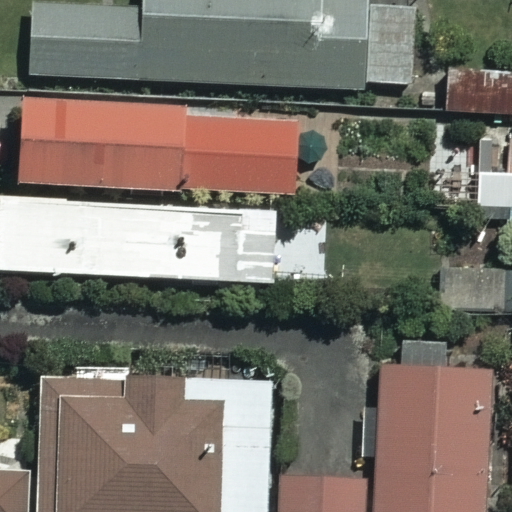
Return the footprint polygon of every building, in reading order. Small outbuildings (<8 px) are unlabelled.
[(364,0),(144,0),(144,14),(33,9),(31,78),(414,93),(417,10),(364,8),(364,0)] [(511,101),(511,75),(447,78),(449,118),(511,114),(511,101)] [(289,122),(24,105),(18,187),(283,204),(289,122)] [(511,170),(471,172),(472,212),(511,209),(511,170)] [(326,217),(2,202),(0,240),(0,274),(323,290),(326,217)] [(507,276),(445,271),(441,316),(504,320),(507,276)] [(226,354),(200,354),(200,384),(42,383),(41,477),(0,476),(0,511),(270,511),(271,384),(225,384),(226,354)] [(381,370),(378,511),(490,511),(493,372),(381,370)] [(364,511),(365,479),(283,477),(282,511),(364,511)]
